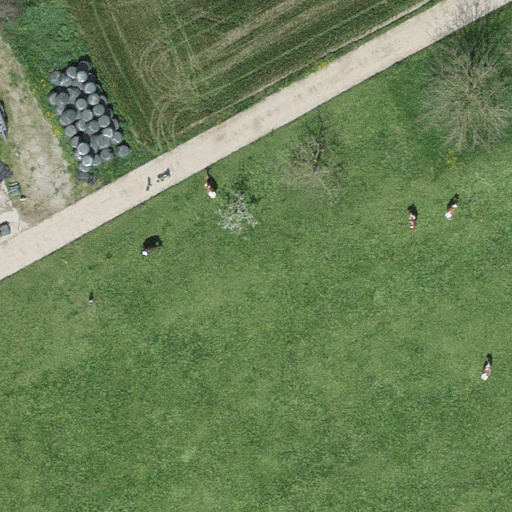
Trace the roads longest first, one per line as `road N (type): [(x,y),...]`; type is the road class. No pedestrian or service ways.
road 1 (track): [(511,0),(0,272)]
road 2 (track): [(0,74),(83,227)]
